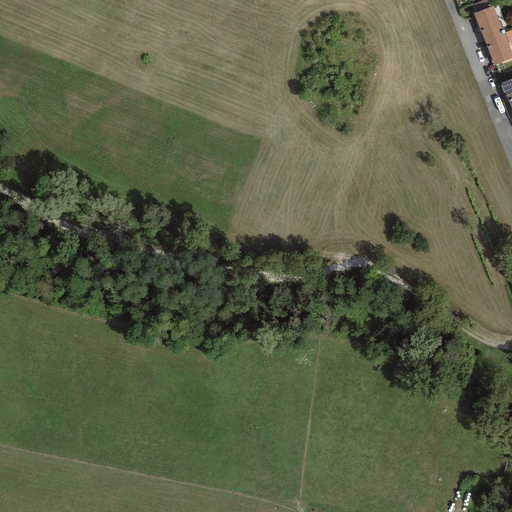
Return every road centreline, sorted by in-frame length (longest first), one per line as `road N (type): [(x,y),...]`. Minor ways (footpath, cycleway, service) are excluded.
road 1 (track): [(0,185),(88,232),(250,277),(358,266)]
road 2 (track): [(511,347),(481,340),(358,266),(336,233),(358,127),(389,89)]
road 3 (residential): [(448,0),(511,158)]
